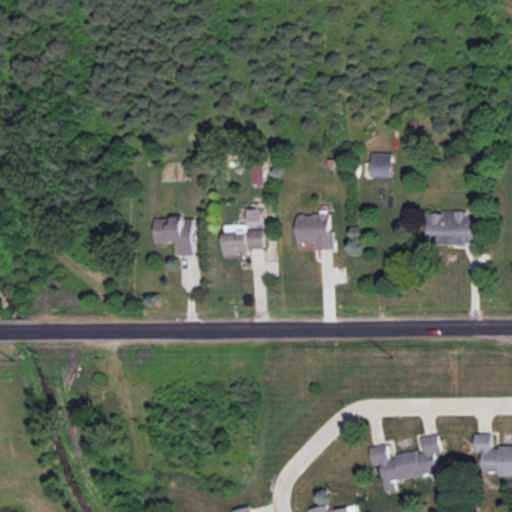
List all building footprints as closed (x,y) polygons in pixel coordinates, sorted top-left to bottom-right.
[(370,178),(390,178),(390,153),(370,153),(370,178)] [(260,199),(261,246),(240,246),(239,234),(218,234),(218,221),(240,221),(240,199),(260,199)] [(469,207),(419,207),(419,245),(469,245),(469,207)] [(289,210),(289,248),(330,248),(330,210),(289,210)] [(192,212),(193,253),(171,253),(171,243),(149,243),(149,212),(192,212)] [(407,475),(434,469),(431,452),(440,451),(435,426),(414,430),(418,448),(402,451),(407,475)] [(507,473),(473,474),(472,450),(467,450),(467,427),(493,426),(493,442),(507,442),(507,473)] [(402,451),(384,455),(380,438),(364,441),(369,464),(375,463),(379,480),(407,475),(402,451)] [(346,511),(343,500),(326,505),(324,498),(303,503),(305,511),(346,511)] [(228,511),(227,507),(247,502),(250,511),(228,511)]
